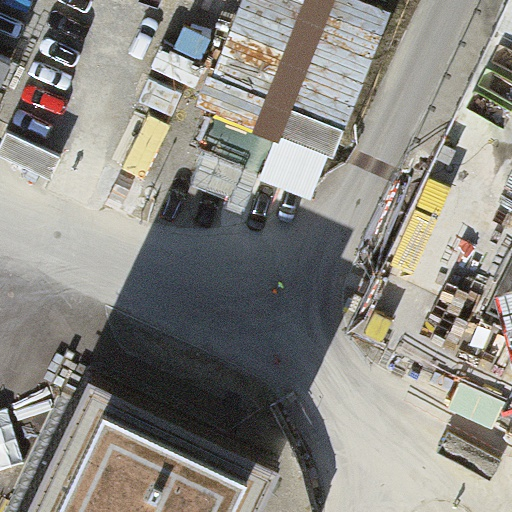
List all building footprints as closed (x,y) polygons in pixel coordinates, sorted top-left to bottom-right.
[(38,0),(48,3),(37,35),(87,52),(104,0),(38,0)] [(234,164),(305,190),(376,0),(155,0),(153,7),(238,39),(174,209),(212,224),(234,164)] [(0,92),(15,56),(0,49),(0,92)] [(360,339),(506,391),(511,373),(511,317),(384,272),(360,339)] [(253,511),(281,455),(90,364),(19,511),(253,511)]
